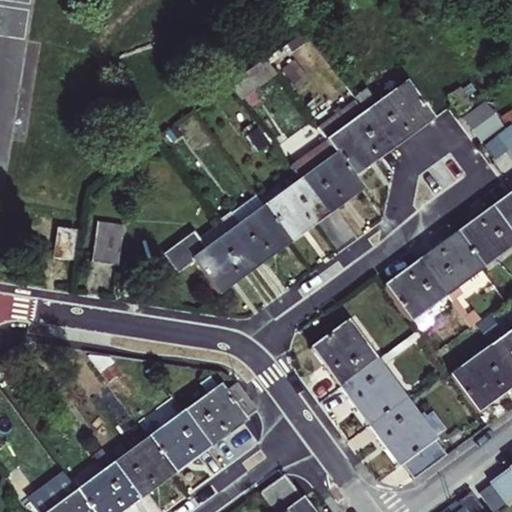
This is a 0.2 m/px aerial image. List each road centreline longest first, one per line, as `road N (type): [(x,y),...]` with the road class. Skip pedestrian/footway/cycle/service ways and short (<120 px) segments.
road 1 (residential): [(245,347),(474,180)]
road 2 (residential): [(0,304),(245,347)]
road 3 (residential): [(309,427),(194,511)]
